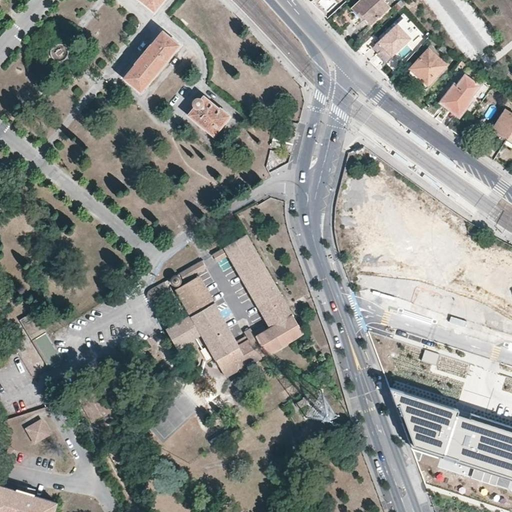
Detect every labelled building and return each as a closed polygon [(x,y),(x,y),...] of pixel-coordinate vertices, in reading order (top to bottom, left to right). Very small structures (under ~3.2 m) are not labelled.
[(140,0),(154,11),(163,0),(140,0)] [(372,24),(391,6),(385,0),(361,0),(353,8),(363,19),(365,17),(372,24)] [(388,45),(401,58),(409,50),(406,46),(412,39),(395,21),(376,40),(384,48),(388,45)] [(162,30),(123,78),(140,91),(179,45),(162,30)] [(446,54),(449,50),(443,44),(440,48),(446,54)] [(397,62),(401,58),(388,45),(384,48),(397,62)] [(412,69),(422,79),(428,84),(446,65),(429,49),(412,69)] [(419,83),(422,79),(412,69),(408,73),(419,83)] [(460,116),(474,97),(472,95),(479,84),(464,74),(457,84),(454,83),(440,102),(460,116)] [(220,108),(201,99),(199,98),(198,98),(197,98),(196,98),(195,99),(194,100),(193,101),(193,102),(193,103),(194,105),(195,106),(188,114),(214,136),(231,116),(221,107),(220,108)] [(507,138),(511,130),(511,113),(505,109),(493,129),(507,138)] [(478,121),(471,117),(463,129),(469,134),(478,121)] [(286,304),(246,234),(213,252),(217,259),(228,253),(265,316),(270,326),(266,329),(264,324),(253,330),(250,326),(244,330),(246,334),(235,340),(198,274),(175,287),(191,314),(167,328),(180,351),(204,337),(225,376),(302,332),(292,314),(286,304)] [(201,260),(180,272),(184,278),(205,266),(201,260)] [(171,277),(167,279),(170,284),(172,283),(177,284),(180,282),(181,279),(178,274),(176,274),(175,273),(172,275),(171,277)] [(148,297),(149,299),(170,287),(166,280),(163,281),(158,284),(156,285),(155,286),(150,288),(149,289),(149,290),(148,291),(148,292),(148,294),(148,295),(148,296),(148,297)] [(34,310),(21,317),(49,366),(62,358),(48,333),(34,310)] [(291,385),(280,391),(287,402),(298,396),(291,385)] [(511,428),(466,414),(392,391),(417,449),(511,479),(511,428)] [(317,392),(298,403),(309,421),(328,410),(317,392)] [(26,426),(29,433),(46,424),(42,417),(26,426)] [(46,424),(29,433),(34,442),(50,433),(46,424)] [(25,491),(17,489),(16,491),(13,490),(14,487),(0,483),(0,511),(52,511),(56,501),(36,494),(35,497),(32,496),(33,493),(25,491)] [(18,483),(17,489),(25,491),(26,485),(18,483)] [(26,485),(25,491),(33,493),(35,487),(27,485),(26,485)] [(468,491),(480,497),(482,491),(470,485),(468,491)]
